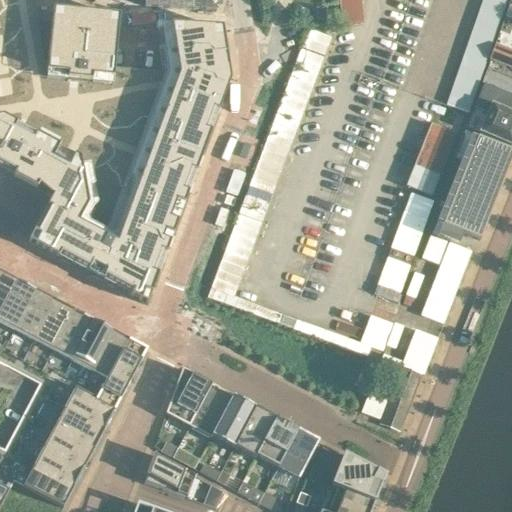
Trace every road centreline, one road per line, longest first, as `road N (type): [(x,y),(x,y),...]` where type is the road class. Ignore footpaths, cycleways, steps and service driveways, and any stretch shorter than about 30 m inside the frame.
road 1 (unknown): [(461,0),(364,207),(342,285),(319,303),(282,292),(270,257),(382,0)]
road 2 (residential): [(238,0),(244,55),(236,110),(150,333)]
road 3 (residential): [(405,468),(511,209)]
road 4 (residential): [(150,333),(0,255)]
road 5 (residential): [(173,345),(107,476)]
road 6 (unknown): [(192,224),(57,167)]
